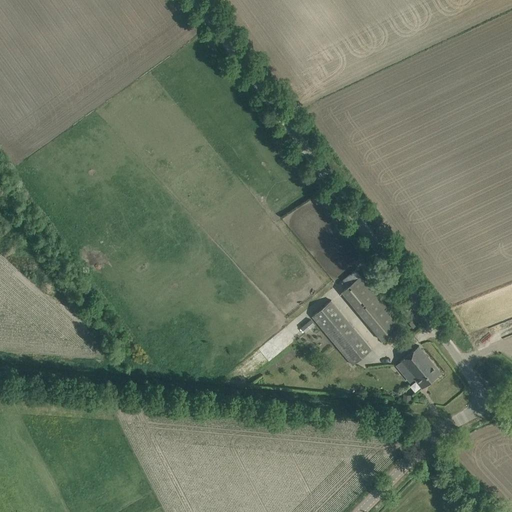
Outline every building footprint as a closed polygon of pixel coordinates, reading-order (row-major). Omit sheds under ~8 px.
[(355,269),(343,279),(348,286),(361,276),(355,269)] [(401,325),(361,276),(348,286),(342,291),(382,340),(401,325)] [(312,316),(353,364),(372,349),(331,300),(312,316)] [(301,327),(306,332),(315,325),(311,320),(301,327)] [(412,376),(422,388),(441,373),(419,346),(400,361),(408,370),(405,372),(410,378),(412,376)]
